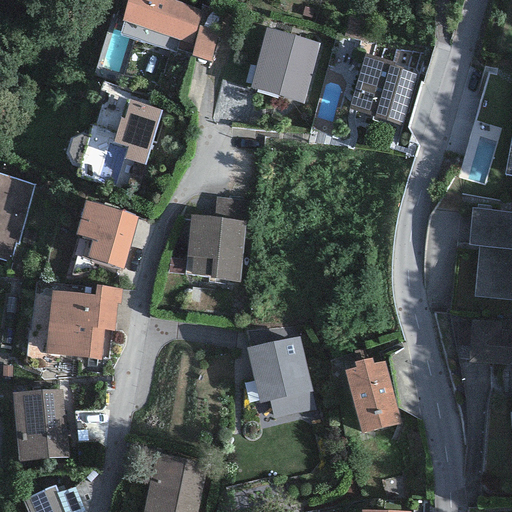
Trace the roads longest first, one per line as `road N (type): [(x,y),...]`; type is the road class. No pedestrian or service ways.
road 1 (tertiary): [(489,0),(411,237),(412,296),(449,425),(457,511)]
road 2 (residential): [(103,511),(152,275),(166,231),(219,143)]
